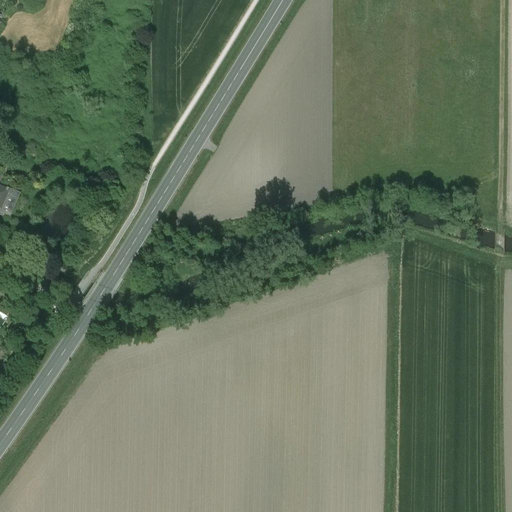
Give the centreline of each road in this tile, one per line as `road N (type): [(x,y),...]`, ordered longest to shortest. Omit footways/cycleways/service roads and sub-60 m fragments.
road 1 (secondary): [(0,444),(282,0)]
road 2 (track): [(502,0),(502,511)]
